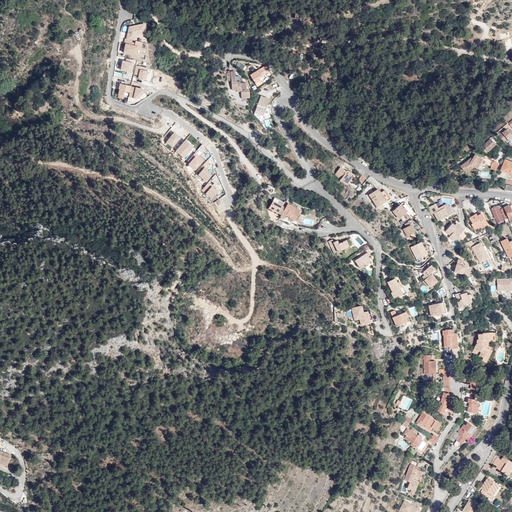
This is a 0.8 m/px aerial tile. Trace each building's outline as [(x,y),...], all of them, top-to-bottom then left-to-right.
[(144,24),(128,26),(124,44),(123,51),(123,54),(135,57),(137,47),(137,43),(134,42),(135,36),(145,35),(144,24)] [(133,78),(146,80),(148,68),(135,66),(133,78)] [(267,68),(265,67),(250,76),(257,87),(262,85),(259,79),(262,77),(261,76),(269,71),(267,68)] [(241,96),(249,96),(248,90),(246,91),(246,83),(242,83),(242,84),(240,84),(240,82),(237,82),(236,81),(235,81),(235,71),(231,71),(232,90),(236,90),(236,91),(240,91),(241,96)] [(269,91),(278,86),(275,79),(265,85),(269,91)] [(140,100),(142,89),(119,84),(117,95),(123,96),(124,93),(129,94),(128,97),(140,100)] [(269,100),(260,97),(254,113),(263,116),(269,100)] [(500,134),(503,137),(509,132),(507,129),(511,125),(511,120),(507,124),(506,123),(500,128),(501,130),(500,131),(501,133),(500,134)] [(488,152),(496,144),(489,138),(482,146),(488,152)] [(470,161),(468,160),(460,166),(464,171),(467,169),(468,171),(473,167),(478,169),(483,166),(486,167),(486,165),(488,159),(483,157),(483,159),(476,154),(473,159),(471,162),(470,161)] [(511,162),(505,160),(500,171),(511,175),(511,162)] [(493,161),(491,167),(490,168),(495,170),(498,163),(493,161)] [(343,172),(344,170),(340,167),(335,175),(341,179),(340,181),(347,186),(354,175),(347,171),(346,172),(345,173),(343,172)] [(361,183),(365,178),(361,175),(357,180),(361,183)] [(376,206),(379,204),(385,201),(390,198),(384,189),(380,192),(377,188),(368,194),(376,206)] [(284,201),(284,202),(279,199),(277,203),(273,201),(269,208),(281,215),(288,203),(284,201)] [(391,211),(403,223),(412,218),(407,212),(410,210),(408,208),(403,202),(402,202),(401,202),(391,211)] [(439,208),(438,207),(436,203),(431,205),(439,220),(454,212),(450,205),(449,206),(447,202),(442,205),(442,206),(439,208)] [(288,204),(280,217),(284,219),(286,215),(286,214),(289,216),(289,217),(295,220),(300,211),(288,204)] [(497,206),(491,209),(494,217),(506,212),(504,208),(499,210),(497,206)] [(494,217),(497,223),(508,218),(506,212),(494,217)] [(483,224),(484,226),(488,223),(481,213),(477,215),(477,213),(469,218),(473,223),(471,224),(475,229),(478,227),(483,224)] [(456,226),(455,225),(452,223),(446,231),(451,235),(450,236),(454,240),(455,238),(458,241),(461,237),(463,238),(467,235),(463,231),(465,229),(459,224),(456,226)] [(412,228),(411,226),(410,225),(403,229),(407,236),(414,232),(412,228)] [(338,244),(338,242),(337,240),(333,242),(332,239),(328,241),(332,248),(335,247),(338,252),(349,247),(346,240),(341,242),(338,244)] [(511,240),(508,242),(507,239),(501,241),(508,256),(511,253),(511,240)] [(426,254),(422,245),(421,242),(411,246),(417,259),(426,254)] [(365,258),(367,257),(370,255),(368,252),(355,260),(360,268),(368,263),(365,258)] [(462,265),(463,260),(459,258),(455,271),(463,273),(465,277),(470,274),(465,266),(462,265)] [(437,281),(434,277),(432,275),(433,274),(437,271),(431,264),(422,272),(424,274),(422,276),(430,287),(437,281)] [(441,281),(443,277),(441,270),(435,275),(441,281)] [(392,292),(390,292),(393,298),(402,293),(394,278),(387,282),(390,288),(392,292)] [(511,278),(497,279),(498,290),(511,289),(511,278)] [(436,291),(440,297),(446,293),(442,287),(436,291)] [(471,302),(468,294),(467,295),(466,292),(460,294),(460,293),(455,294),(459,308),(464,306),(463,304),(469,303),(471,302)] [(441,313),(439,303),(429,305),(431,316),(441,313)] [(362,305),(352,308),(355,319),(360,318),(362,325),(370,322),(369,315),(371,315),(370,310),(363,312),(362,305)] [(400,315),(400,314),(396,315),(394,311),(390,312),(396,326),(407,321),(405,317),(407,316),(405,311),(401,313),(401,315),(400,315)] [(450,349),(455,348),(455,337),(453,337),(452,329),(446,329),(446,330),(443,331),(443,335),(444,335),(444,347),(450,347),(450,349)] [(472,352),(483,358),(488,348),(487,348),(485,347),(486,339),(488,339),(492,339),(492,332),(482,333),(482,334),(478,334),(478,339),(477,339),(477,343),(472,352)] [(488,348),(483,358),(482,361),(486,363),(492,350),(488,348)] [(429,361),(429,355),(424,355),(424,374),(429,374),(429,378),(436,378),(436,361),(431,361),(429,361)] [(471,389),(476,390),(479,390),(481,377),(473,375),(472,381),(471,381),(470,384),(472,385),(471,389)] [(450,394),(451,389),(450,389),(444,387),(438,411),(447,413),(448,408),(445,408),(448,399),(449,394),(450,394)] [(477,400),(474,399),(470,399),(468,398),(467,402),(469,403),(467,412),(475,413),(476,408),(475,408),(476,404),(477,400)] [(421,425),(431,431),(432,430),(433,428),(436,430),(440,424),(430,418),(430,417),(423,413),(416,422),(421,425)] [(465,438),(467,440),(471,435),(472,435),(476,428),(468,422),(465,426),(462,423),(457,429),(457,430),(452,437),(461,444),(465,438)] [(422,437),(408,428),(404,433),(407,435),(405,438),(412,443),(410,445),(419,451),(425,441),(421,439),(422,437)] [(0,461),(8,464),(11,455),(0,450),(0,461)] [(496,468),(500,470),(502,472),(508,476),(511,470),(511,461),(503,456),(501,459),(498,457),(493,464),(497,466),(496,468)] [(421,471),(416,469),(414,468),(415,466),(417,466),(418,463),(412,460),(404,480),(410,482),(407,488),(415,491),(419,481),(418,481),(421,471)] [(492,495),(499,485),(487,477),(478,491),(488,497),(490,494),(492,495)] [(501,487),(499,485),(492,495),(490,494),(488,497),(492,500),(501,487)] [(462,511),(463,511),(474,511),(479,504),(470,499),(462,511)] [(405,501),(399,511),(418,511),(420,509),(405,501)]
